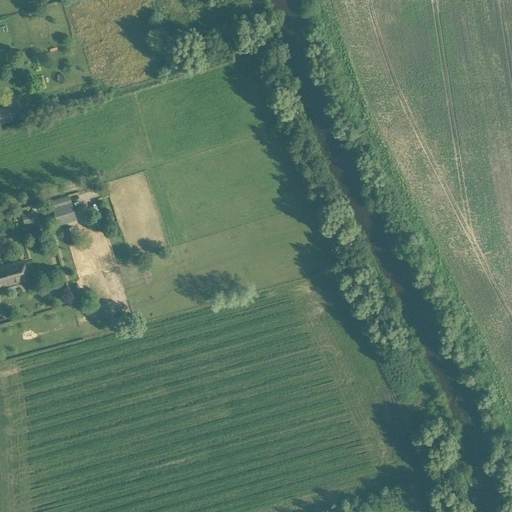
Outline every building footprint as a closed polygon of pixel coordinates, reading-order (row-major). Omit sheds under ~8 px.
[(15,103),(0,106),(0,126),(20,121),(15,103)] [(71,201),(52,207),(58,226),(77,220),(71,201)] [(33,211),(24,214),(26,222),(35,219),(33,211)] [(73,227),(64,230),(68,245),(77,242),(73,227)] [(0,286),(28,279),(23,260),(1,266),(0,264),(0,263),(0,286)]
